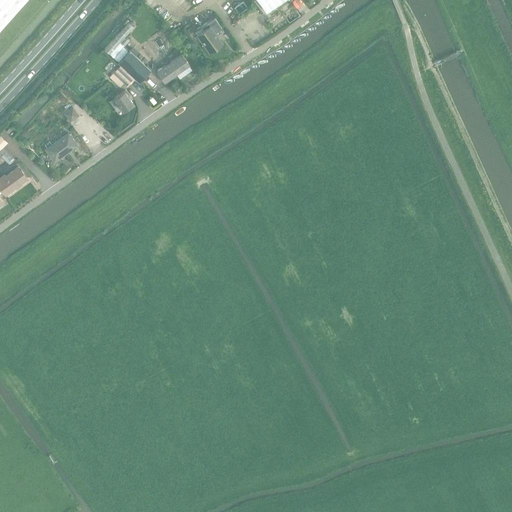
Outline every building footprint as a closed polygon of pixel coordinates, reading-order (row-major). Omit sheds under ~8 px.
[(0,0),(0,30),(26,0),(0,0)] [(258,0),(267,13),(278,5),(285,0),(258,0)] [(197,35),(210,53),(222,44),(214,32),(221,27),(214,17),(201,26),(204,30),(197,35)] [(103,50),(118,63),(134,78),(135,78),(139,82),(149,71),(124,46),(129,40),(125,36),(133,27),(128,23),(103,50)] [(191,67),(182,55),(157,73),(166,85),(191,67)] [(127,86),(134,78),(118,63),(107,75),(119,86),(123,82),(127,86)] [(133,104),(123,91),(113,98),(123,111),(133,104)] [(78,116),(72,108),(64,114),(70,122),(78,116)] [(54,162),(76,146),(68,133),(45,150),(54,162)] [(6,151),(1,156),(9,165),(14,160),(6,151)] [(0,189),(3,193),(4,195),(27,179),(18,167),(6,175),(4,172),(0,175),(0,174),(0,189)]
